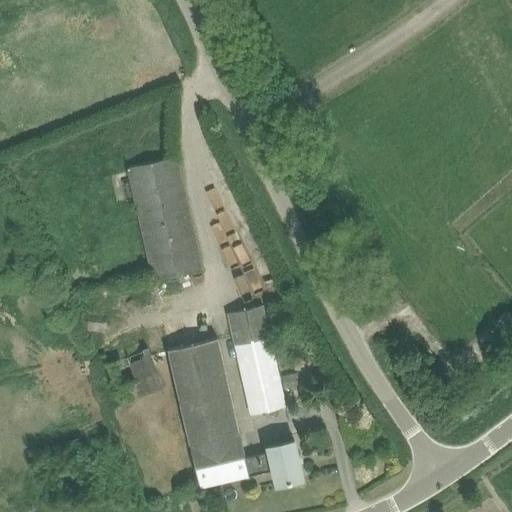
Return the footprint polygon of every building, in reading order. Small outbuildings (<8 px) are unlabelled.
[(176,155),(126,167),(151,278),(202,267),(176,155)] [(286,405),(263,305),(228,313),(251,413),(286,405)] [(277,484),(303,478),(294,439),(268,445),(269,450),(245,456),(218,337),(169,348),(200,485),(249,474),(249,470),(273,464),(277,484)] [(152,346),(129,352),(140,393),(163,387),(152,346)] [(300,383),(297,370),(282,374),(285,387),(300,383)]
